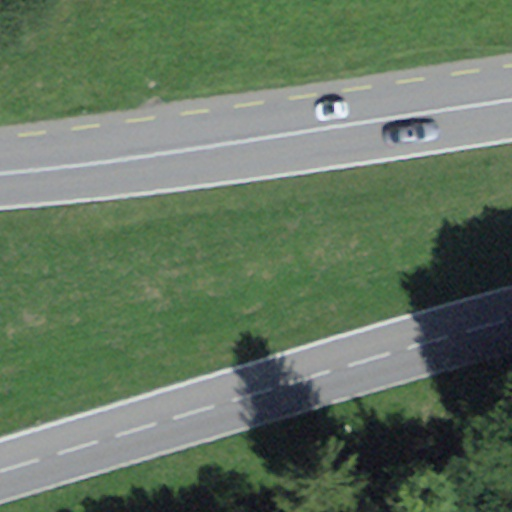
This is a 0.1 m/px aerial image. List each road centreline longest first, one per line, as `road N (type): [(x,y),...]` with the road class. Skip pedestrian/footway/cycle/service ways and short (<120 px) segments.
road 1 (tertiary): [(511,318),(0,470)]
road 2 (primary): [(511,99),(0,173)]
